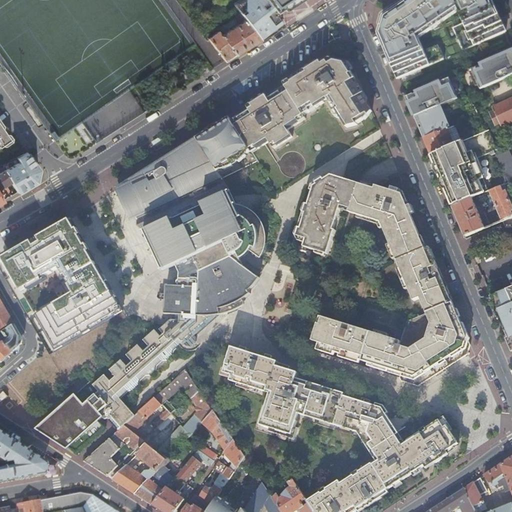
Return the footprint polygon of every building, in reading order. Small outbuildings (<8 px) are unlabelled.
[(240,0),(234,4),(233,8),(238,14),(260,41),(266,37),(272,32),(283,24),(275,13),(276,12),(281,9),(283,12),(300,0),(240,0)] [(410,0),(387,16),(386,22),(384,25),(382,35),(395,69),(400,80),(506,34),(502,25),(490,0),(410,0)] [(217,32),(207,40),(225,62),(234,55),(236,57),(260,41),(238,14),(234,18),(237,23),(233,25),(234,28),(221,36),(217,32)] [(249,102),(229,120),(248,149),(252,154),(269,144),(271,147),(275,145),(277,148),(287,141),(283,134),(295,126),(293,123),(305,115),(303,113),(310,108),(313,110),(321,105),(320,104),(325,100),(328,104),(327,105),(332,113),(334,112),(344,128),(355,126),(355,124),(362,120),(363,121),(369,112),(359,95),(361,93),(355,83),(354,84),(351,80),(355,78),(354,70),(351,66),(349,64),(347,59),(343,54),(333,51),(328,55),(325,52),(321,55),(319,52),(314,56),(311,58),(305,62),(305,64),(290,73),(290,75),(288,72),(282,76),(282,81),(278,85),(273,88),(268,92),(264,87),(254,94),(247,99),(249,102)] [(511,75),(511,52),(472,70),(480,90),(511,75)] [(449,80),(407,98),(415,117),(441,106),(458,100),(449,80)] [(96,142),(142,113),(129,91),(79,122),(87,134),(90,132),(96,142)] [(511,99),(495,107),(494,106),(493,107),(495,113),(491,115),(496,127),(501,125),(503,131),(505,130),(504,128),(511,123),(511,99)] [(441,106),(415,117),(420,128),(424,139),(447,129),(450,128),(441,106)] [(169,157),(116,191),(127,213),(131,222),(137,219),(138,221),(142,220),(224,181),(216,170),(221,167),(223,170),(246,156),(243,152),(248,149),(229,120),(224,123),(220,125),(219,125),(216,126),(214,127),(212,128),(210,130),(208,131),(207,132),(206,134),(205,135),(169,157)] [(0,127),(0,147),(9,140),(0,127)] [(447,129),(424,139),(426,144),(431,156),(454,146),(447,129)] [(489,131),(486,133),(494,152),(497,151),(489,131)] [(454,146),(431,156),(439,175),(475,160),(490,154),(494,152),(486,133),(454,146)] [(511,158),(508,149),(495,154),(508,184),(511,182),(511,158)] [(26,154),(1,167),(4,172),(10,183),(16,193),(34,183),(37,170),(26,154)] [(488,192),(475,160),(439,175),(448,196),(453,207),(476,197),(488,192)] [(0,188),(10,183),(4,172),(0,173),(0,188)] [(349,213),(350,214),(359,185),(331,177),(314,188),(308,206),(306,206),(304,206),(302,212),(303,214),(305,215),(301,230),(299,229),(297,230),(295,235),(296,237),(307,240),(305,248),(328,256),(336,231),(334,231),(341,207),(350,210),(349,213)] [(224,181),(142,220),(147,229),(229,190),(224,181)] [(421,299),(427,314),(452,303),(444,285),(429,247),(425,249),(407,206),(402,195),(399,193),(400,190),(391,188),(391,191),(376,187),(375,190),(366,187),(359,185),(350,214),(381,223),(414,301),(421,299)] [(500,187),(489,192),(502,222),(511,217),(511,214),(511,212),(511,211),(511,207),(505,191),(502,192),(500,187)] [(147,229),(142,231),(143,233),(145,232),(163,271),(176,265),(226,242),(232,256),(249,249),(261,257),(262,255),(263,253),(264,250),(265,247),(266,242),(266,237),(265,232),(264,228),(262,223),(260,220),(257,216),(252,212),(248,209),(245,208),(241,207),(237,206),(234,200),(231,193),(229,190),(147,229)] [(477,200),(476,197),(453,207),(459,223),(465,237),(484,229),(482,223),(484,223),(483,220),(481,221),(473,202),(477,200)] [(122,310),(69,222),(21,249),(2,260),(22,294),(55,273),(69,297),(37,318),(54,346),(98,323),(122,310)] [(226,242),(176,265),(180,273),(179,287),(167,286),(166,307),(166,315),(177,315),(176,320),(174,321),(173,320),(170,321),(167,324),(160,330),(163,335),(161,337),(157,334),(152,333),(146,338),(146,344),(149,347),(144,352),(141,349),(135,348),(129,353),(129,359),(132,362),(127,367),(124,363),(118,363),(113,368),(112,374),(115,377),(110,382),(109,388),(111,391),(109,392),(99,381),(92,386),(99,394),(96,396),(95,395),(88,401),(93,407),(92,408),(95,412),(100,417),(102,417),(103,419),(104,420),(106,420),(107,419),(114,426),(119,432),(125,426),(135,417),(133,415),(130,411),(125,406),(119,399),(128,392),(132,391),(138,386),(139,382),(145,377),(149,376),(155,371),(156,367),(162,362),(166,361),(172,356),(173,352),(178,347),(179,346),(182,343),(183,344),(184,345),(185,346),(186,346),(187,347),(189,347),(191,347),(193,346),(195,345),(197,342),(197,340),(197,339),(197,337),(221,315),(226,314),(232,312),(233,311),(243,307),(245,305),(245,303),(245,302),(244,300),(251,294),(250,291),(256,285),(259,281),(261,279),(244,266),(242,260),(244,259),(247,256),(248,254),(249,252),(259,259),(261,257),(249,249),(232,256),(226,242)] [(511,287),(490,297),(498,316),(503,326),(511,348),(511,287)] [(334,293),(326,290),(326,294),(328,295),(328,298),(333,299),(334,293)] [(318,325),(313,342),(324,346),(323,350),(370,364),(402,374),(400,379),(402,382),(418,387),(467,355),(469,345),(467,340),(458,317),(452,303),(427,314),(407,322),(401,342),(322,319),(320,326),(318,325)] [(3,306),(0,307),(0,330),(13,323),(9,316),(3,306)] [(10,340),(5,343),(13,353),(20,349),(21,348),(22,346),(23,344),(23,343),(23,340),(20,335),(14,326),(7,330),(10,334),(11,336),(11,337),(11,339),(10,340)] [(80,353),(72,342),(58,352),(67,363),(80,353)] [(0,363),(1,364),(8,358),(13,353),(5,343),(2,345),(1,344),(0,344),(0,346),(1,347),(0,347),(0,363)] [(231,349),(223,375),(231,377),(229,383),(265,394),(266,393),(273,395),(269,407),(266,406),(259,427),(291,437),(296,422),(293,422),(295,415),(297,414),(297,415),(305,418),(306,414),(327,421),(327,424),(341,429),(342,426),(352,429),(351,432),(357,434),(360,439),(362,437),(368,445),(366,446),(370,454),(373,452),(379,462),(372,467),(371,466),(358,474),(359,475),(354,479),(353,477),(340,485),(339,483),(326,491),(326,493),(321,496),(320,495),(308,503),(313,511),(347,511),(355,507),(357,511),(366,505),(367,508),(381,499),(380,496),(432,462),(437,468),(444,470),(463,458),(464,450),(465,443),(450,419),(436,415),(421,425),(419,422),(414,425),(409,418),(397,414),(388,420),(381,409),(357,402),(320,390),(301,385),(295,383),(297,375),(276,368),(277,364),(264,359),(231,349)] [(67,371),(51,351),(26,370),(42,391),(67,371)] [(183,387),(192,399),(199,392),(186,372),(155,399),(162,406),(169,413),(171,415),(175,411),(166,402),(183,387)] [(9,395),(5,391),(0,395),(0,399),(3,402),(9,395)] [(199,392),(192,399),(199,411),(183,429),(190,437),(203,423),(213,412),(199,392)] [(88,401),(83,405),(75,396),(53,415),(36,430),(67,451),(69,449),(76,454),(105,429),(99,422),(103,419),(102,417),(100,417),(95,412),(92,408),(93,407),(88,401)] [(162,406),(155,399),(135,417),(125,426),(134,434),(148,421),(148,420),(162,406)] [(233,441),(213,412),(203,423),(213,433),(226,451),(230,445),(233,441)] [(171,415),(169,413),(163,418),(162,417),(153,424),(158,429),(171,416),(171,415)] [(134,434),(125,426),(119,432),(116,434),(135,451),(144,442),(134,434)] [(183,429),(182,427),(157,453),(167,461),(190,437),(183,429)] [(0,436),(0,463),(3,465),(9,464),(10,468),(0,469),(0,483),(40,476),(42,464),(21,450),(0,436)] [(120,450),(110,439),(85,462),(98,471),(108,477),(118,468),(111,459),(120,450)] [(159,470),(167,461),(157,453),(148,445),(138,456),(148,465),(145,469),(148,472),(146,472),(141,477),(127,466),(112,480),(126,489),(136,496),(159,470)] [(226,451),(224,453),(237,468),(243,459),(230,445),(226,451)] [(214,462),(217,458),(203,447),(199,451),(214,462)] [(211,466),(214,462),(199,451),(176,478),(185,484),(202,464),(199,462),(202,459),(211,466)] [(511,511),(511,458),(483,477),(490,484),(505,475),(506,479),(502,481),(505,487),(504,488),(506,492),(511,490),(511,504),(492,511),(482,511),(486,510),(487,509),(481,496),(486,493),(487,492),(481,479),(472,484),(464,489),(475,511),(511,511)] [(220,463),(215,470),(222,475),(229,480),(234,473),(220,465),(221,464),(220,463)] [(138,465),(134,468),(140,474),(143,471),(138,465)] [(159,470),(136,496),(146,502),(153,506),(165,492),(159,488),(162,485),(158,482),(164,475),(159,470)] [(229,480),(222,475),(219,479),(220,482),(226,485),(229,480)] [(180,493),(186,485),(185,484),(176,478),(165,492),(153,506),(161,511),(176,511),(185,501),(179,497),(182,494),(180,493)] [(313,511),(308,503),(293,480),(285,487),(282,489),(273,499),(281,511),(298,511),(301,511),(313,511)] [(281,511),(273,499),(262,484),(244,511),(259,511),(266,503),(271,511),(281,511)] [(210,490),(206,488),(199,498),(212,507),(218,497),(222,491),(215,486),(213,490),(210,490)] [(455,495),(429,511),(452,511),(453,511),(460,506),(463,511),(475,511),(464,489),(455,495)] [(80,494),(40,502),(42,511),(114,511),(95,499),(92,497),(80,494)] [(195,496),(182,511),(208,511),(212,507),(199,498),(195,496)] [(212,507),(208,511),(239,511),(218,497),(212,507)] [(29,504),(22,505),(23,511),(40,511),(38,502),(29,504)]
